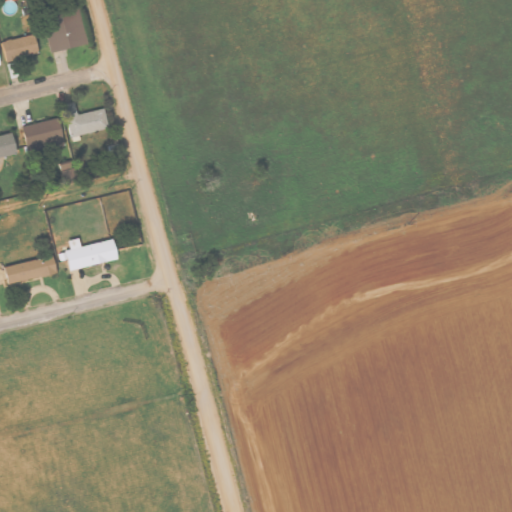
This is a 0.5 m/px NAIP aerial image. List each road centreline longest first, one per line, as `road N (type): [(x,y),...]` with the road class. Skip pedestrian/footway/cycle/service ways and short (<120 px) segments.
road 1 (residential): [(229,511),(94,0)]
road 2 (residential): [(0,330),(171,290)]
